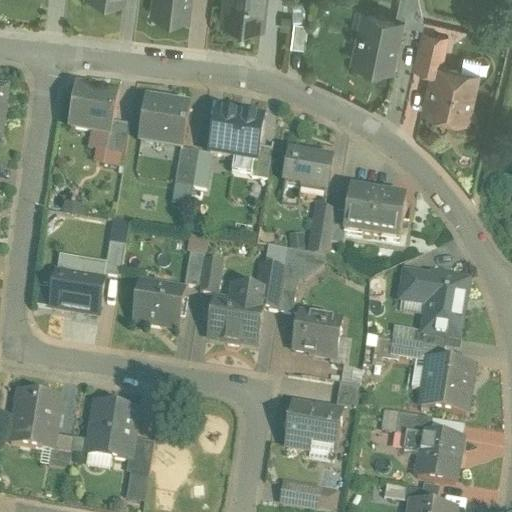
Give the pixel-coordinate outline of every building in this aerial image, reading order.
[(190,0),(154,0),(153,17),(155,17),(155,15),(169,16),(169,18),(188,20),(190,0)] [(266,0),(227,0),(225,16),(243,18),(242,27),(263,29),(266,0)] [(418,0),(399,0),(395,22),(402,24),(402,25),(423,29),(424,23),(418,0)] [(395,22),(366,16),(362,34),(358,33),(357,37),(359,37),(353,62),(392,70),(402,25),(402,24),(395,22)] [(308,26),(295,23),(291,47),(306,49),(308,26)] [(449,38),(422,32),(415,67),(434,72),(436,66),(442,67),(449,38)] [(442,67),(436,66),(434,72),(425,112),(467,121),(478,75),(442,67)] [(9,92),(0,90),(0,141),(3,142),(9,92)] [(118,101),(77,94),(70,134),(92,138),(93,132),(109,135),(112,136),(114,127),(118,101)] [(190,114),(161,108),(160,110),(149,108),(149,106),(147,105),(139,146),(142,147),(143,142),(183,150),(190,114)] [(262,125),(218,117),(217,120),(220,120),(217,137),(215,137),(211,159),(236,163),(236,158),(250,161),(253,145),(259,146),(262,125)] [(131,129),(114,127),(112,136),(109,135),(105,158),(126,161),(131,129)] [(273,153),(255,150),(250,182),(268,185),(273,153)] [(333,165),(291,158),(286,188),(302,191),(302,189),(326,193),(325,198),(328,199),(333,165)] [(198,162),(180,159),(175,191),(193,194),(198,162)] [(408,202),(351,193),(348,215),(345,231),(347,231),(361,233),(361,237),(380,239),(381,237),(398,239),(397,242),(400,242),(408,202)] [(336,213),(325,212),(320,243),(331,245),(336,213)] [(348,215),(336,213),(331,245),(345,247),(347,231),(345,231),(348,215)] [(126,250),(109,248),(105,279),(121,281),(126,250)] [(206,260),(190,257),(184,294),(185,294),(186,289),(201,292),(205,265),(206,260)] [(222,267),(205,265),(201,292),(200,296),(217,299),(222,267)] [(286,273),(263,269),(258,295),(256,294),(254,309),(264,311),(263,313),(279,316),(285,282),(286,273)] [(468,285),(432,280),(432,281),(405,277),(401,303),(402,303),(403,299),(428,302),(423,334),(423,336),(446,340),(458,342),(463,313),(459,312),(462,286),(468,287),(468,285)] [(103,286),(61,278),(58,295),(55,294),(52,312),(97,320),(103,286)] [(298,285),(285,282),(279,316),(293,318),(298,285)] [(184,294),(140,287),(133,326),(135,326),(135,324),(161,328),(160,330),(180,333),(186,294),(185,294),(184,294)] [(232,306),(215,303),(209,342),(227,345),(228,348),(237,350),(239,348),(257,351),(263,313),(264,311),(254,309),(256,294),(235,291),(232,306)] [(343,324),(299,317),(294,353),(310,356),(309,359),(332,362),(335,344),(339,345),(343,324)] [(423,334),(414,333),(411,347),(422,349),(444,353),(446,340),(423,336),(423,334)] [(411,347),(392,344),(390,359),(420,364),(422,349),(411,347)] [(470,369),(433,363),(428,393),(422,392),(419,409),(465,417),(468,399),(464,399),(470,369)] [(361,392),(340,388),(336,410),(357,414),(361,392)] [(61,404),(20,396),(14,425),(19,426),(15,448),(10,447),(9,450),(51,457),(61,404)] [(138,413),(96,407),(88,457),(90,458),(91,453),(112,458),(112,461),(130,464),(134,443),(138,413)] [(343,417),(293,408),(286,451),(311,455),(312,449),(337,453),(343,417)] [(432,423),(399,418),(396,438),(423,442),(424,434),(430,435),(432,423)] [(430,435),(424,434),(423,442),(420,456),(422,456),(418,482),(456,488),(463,441),(430,435)] [(74,445),(58,442),(51,475),(69,478),(74,445)] [(155,446),(134,443),(130,464),(133,465),(131,479),(149,481),(155,446)] [(439,498),(407,492),(405,506),(417,508),(418,506),(437,509),(439,498)]
